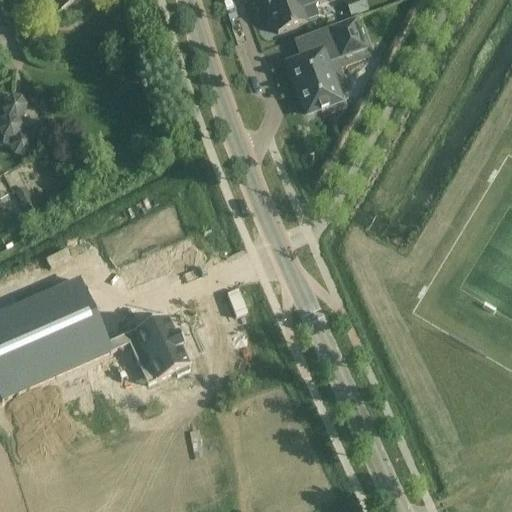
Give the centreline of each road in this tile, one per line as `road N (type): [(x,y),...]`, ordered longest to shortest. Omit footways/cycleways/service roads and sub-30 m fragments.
road 1 (tertiary): [(397,511),(237,148)]
road 2 (residential): [(237,148),(265,137),(273,111),(235,0)]
road 3 (tertiary): [(237,148),(188,0)]
